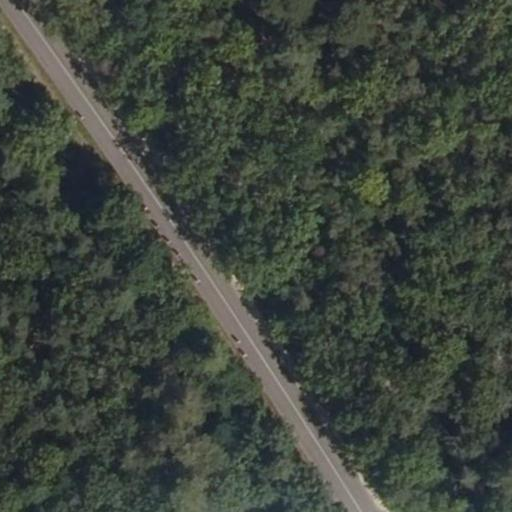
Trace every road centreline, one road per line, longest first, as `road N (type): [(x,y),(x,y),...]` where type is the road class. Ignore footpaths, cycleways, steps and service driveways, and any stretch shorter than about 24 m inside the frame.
road 1 (secondary): [(15,0),(360,511)]
road 2 (track): [(511,365),(490,366),(392,332),(251,185),(189,77),(120,0)]
